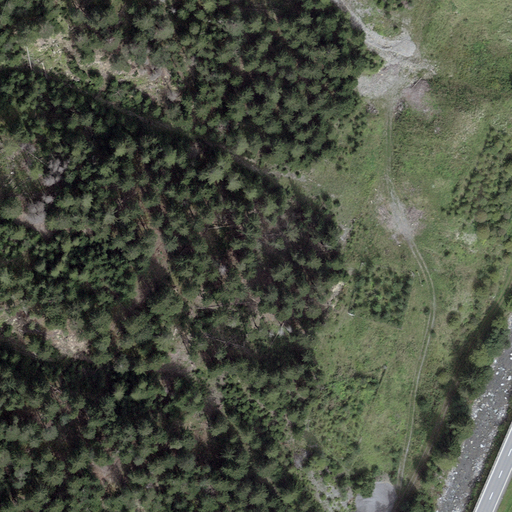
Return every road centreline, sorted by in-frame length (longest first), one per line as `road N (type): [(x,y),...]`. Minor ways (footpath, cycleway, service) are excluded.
road 1 (track): [(391,511),(433,305),(387,170),(400,65),(420,0)]
road 2 (track): [(394,511),(511,277)]
